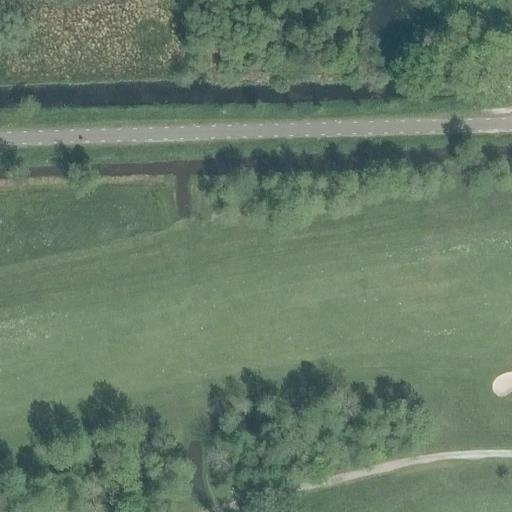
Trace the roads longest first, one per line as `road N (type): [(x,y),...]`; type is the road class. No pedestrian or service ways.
road 1 (unclassified): [(511,127),(0,142)]
road 2 (track): [(216,511),(414,462),(511,455)]
